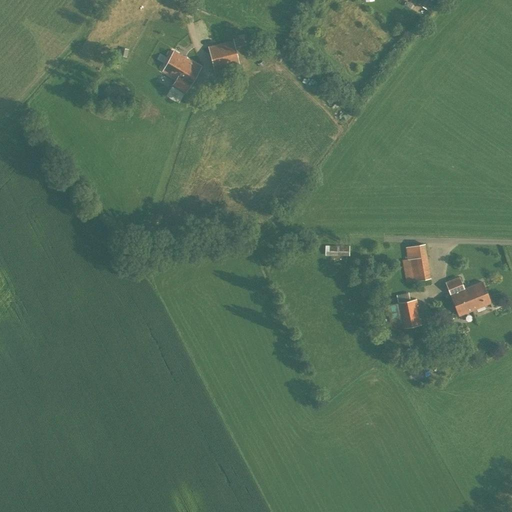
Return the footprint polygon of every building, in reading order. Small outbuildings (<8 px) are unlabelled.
[(433,1),(431,0),(419,0),(417,4),(426,10),(433,1)] [(233,39),(233,40),(208,47),(210,54),(215,72),(240,66),(236,50),(245,48),(245,46),(243,36),(233,39)] [(182,56),(174,51),(162,71),(190,87),(201,67),(182,57),(182,56)] [(406,283),(414,281),(419,280),(421,287),(430,285),(429,278),(430,278),(424,244),(405,248),(407,259),(402,260),(406,283)] [(349,246),(325,245),(325,255),(349,256),(349,246)] [(482,282),(464,289),(459,278),(446,284),(458,316),(490,303),(482,282)] [(386,305),(391,331),(421,325),(420,318),(419,318),(416,306),(418,305),(416,299),(410,300),(408,292),(396,295),(398,303),(386,305)] [(408,344),(413,355),(426,349),(422,338),(408,344)]
